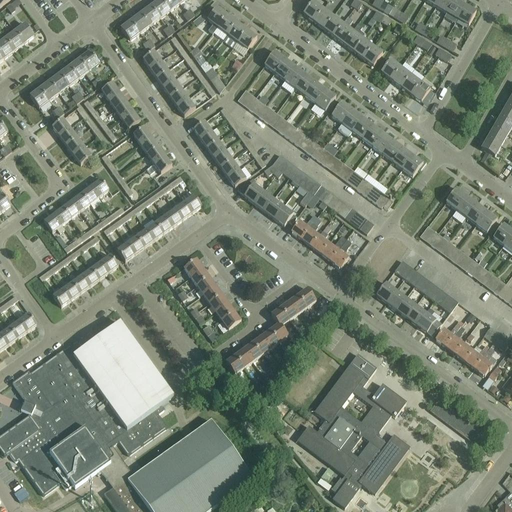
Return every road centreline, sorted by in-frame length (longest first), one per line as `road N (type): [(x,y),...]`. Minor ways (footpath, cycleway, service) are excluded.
road 1 (residential): [(511,422),(339,294)]
road 2 (residential): [(391,229),(222,102)]
road 3 (residential): [(425,135),(282,27)]
road 4 (residential): [(61,337),(199,239)]
road 5 (residential): [(425,135),(502,4)]
road 6 (residential): [(511,321),(391,229)]
road 7 (residential): [(174,135),(91,23)]
